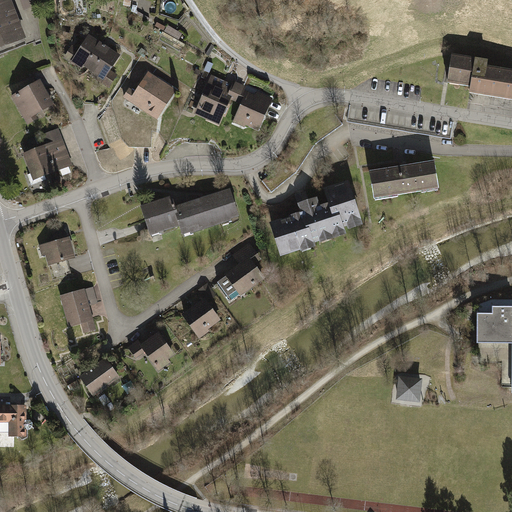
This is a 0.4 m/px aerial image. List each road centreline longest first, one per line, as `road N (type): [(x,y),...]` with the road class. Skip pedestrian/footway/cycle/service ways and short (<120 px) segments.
road 1 (track): [(511,282),(369,348),(148,511)]
road 2 (residential): [(16,292),(40,370),(73,426),(124,476),(197,511)]
road 3 (residential): [(304,103),(273,147),(243,166),(163,167),(99,186)]
road 4 (residential): [(79,194),(118,322),(129,329),(201,279)]
road 5 (residential): [(511,124),(353,97),(304,103)]
road 6 (residential): [(189,0),(218,42),(304,103)]
road 7 (residential): [(99,186),(50,71)]
road 8 (track): [(0,483),(115,437)]
